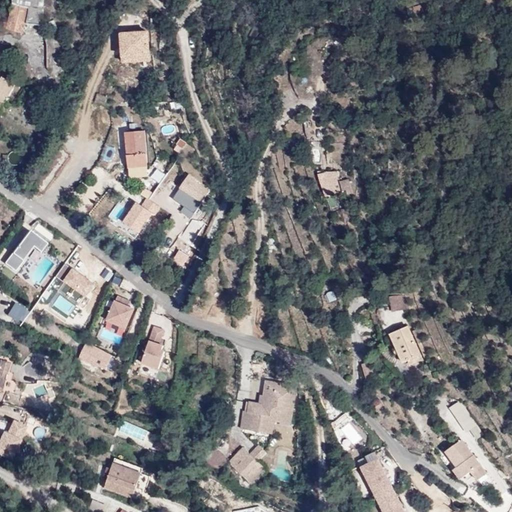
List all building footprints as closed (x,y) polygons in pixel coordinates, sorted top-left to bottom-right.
[(43,0),(12,0),(12,4),(28,8),(25,24),(43,26),(43,10),(43,0)] [(25,24),(28,8),(12,4),(6,30),(22,34),(25,24)] [(248,34),(254,38),(259,30),(253,26),(248,34)] [(150,61),(148,31),(120,33),(122,63),(150,61)] [(0,79),(0,111),(1,112),(15,85),(1,78),(0,79)] [(107,97),(91,92),(89,101),(104,105),(107,97)] [(147,166),(144,131),(126,132),(129,168),(147,166)] [(172,146),(178,152),(187,144),(181,138),(172,146)] [(323,163),(322,142),(310,142),(312,164),(323,163)] [(154,165),(148,175),(159,181),(165,171),(154,165)] [(183,205),(179,210),(192,220),(214,190),(189,172),(171,196),(183,205)] [(326,172),(318,174),(321,184),(329,182),(332,194),(343,192),(342,191),(346,190),(347,195),(352,193),(349,179),(340,181),(337,172),(326,172)] [(159,182),(150,198),(164,206),(173,190),(159,182)] [(146,197),(141,203),(136,199),(121,219),(140,232),(159,205),(146,197)] [(38,246),(47,253),(52,245),(43,239),(38,246)] [(30,266),(24,261),(17,271),(23,275),(30,266)] [(87,296),(96,281),(64,262),(55,276),(87,296)] [(408,309),(404,295),(389,297),(391,312),(408,309)] [(126,328),(133,311),(128,309),(129,307),(131,302),(118,296),(107,320),(113,322),(114,321),(121,324),(120,325),(126,328)] [(55,322),(63,309),(54,304),(52,309),(44,305),(39,313),(55,322)] [(78,309),(70,317),(75,321),(82,313),(78,309)] [(390,334),(403,363),(407,361),(409,365),(422,360),(407,326),(390,334)] [(162,350),(163,346),(159,344),(164,330),(154,327),(142,363),(159,369),(165,351),(162,350)] [(78,359),(105,371),(112,356),(86,342),(78,359)] [(361,364),(366,380),(377,377),(372,361),(361,364)] [(7,369),(1,393),(3,393),(4,391),(14,394),(17,382),(11,380),(13,373),(9,372),(10,369),(7,369)] [(296,386),(266,381),(262,404),(247,402),(246,411),(248,412),(245,429),(272,433),(274,421),(290,424),(296,386)] [(458,421),(469,413),(460,401),(449,408),(458,421)] [(483,435),(469,413),(458,421),(466,433),(470,430),(477,439),(483,435)] [(1,428),(0,429),(0,454),(11,459),(26,423),(11,417),(5,430),(1,428)] [(122,420),(117,434),(143,444),(149,430),(122,420)] [(349,421),(340,429),(353,446),(362,438),(349,421)] [(250,454),(255,448),(246,440),(241,445),(242,447),(250,454)] [(487,474),(462,440),(446,452),(457,467),(464,477),(471,472),(477,481),(487,474)] [(250,454),(242,447),(228,462),(253,486),(267,470),(258,461),(266,452),(258,445),(255,448),(250,454)] [(218,471),(229,459),(215,447),(204,459),(218,471)] [(404,511),(376,451),(367,456),(371,463),(363,467),(384,511),(404,511)] [(115,459),(113,463),(141,473),(143,469),(115,459)] [(113,463),(104,488),(132,497),(141,473),(113,463)] [(464,477),(457,467),(453,470),(460,479),(464,477)] [(88,510),(92,511),(103,511),(106,507),(92,501),(88,510)]
